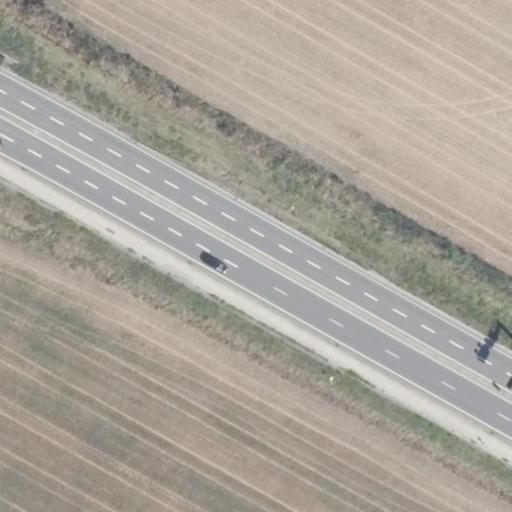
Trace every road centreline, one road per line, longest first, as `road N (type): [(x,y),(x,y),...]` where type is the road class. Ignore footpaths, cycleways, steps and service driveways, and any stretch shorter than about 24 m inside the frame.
road 1 (primary): [(0,130),(511,418)]
road 2 (primary): [(511,376),(0,89)]
